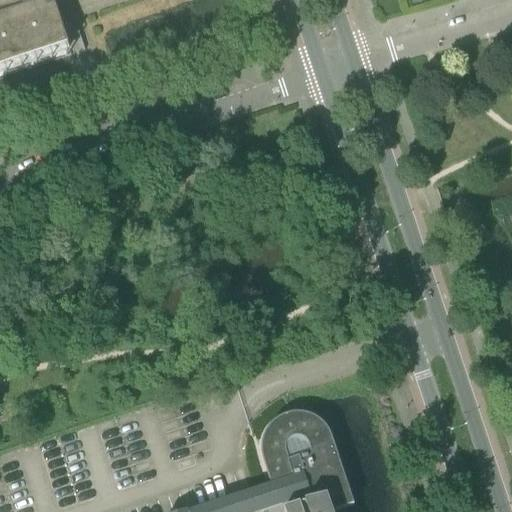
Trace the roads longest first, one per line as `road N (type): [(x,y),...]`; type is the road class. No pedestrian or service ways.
road 1 (tertiary): [(500,511),(355,64)]
road 2 (tertiary): [(321,75),(466,511)]
road 3 (residential): [(0,191),(321,75)]
road 4 (residential): [(355,64),(511,18)]
